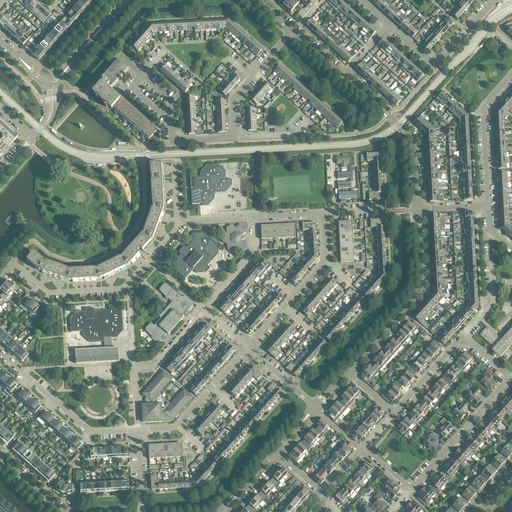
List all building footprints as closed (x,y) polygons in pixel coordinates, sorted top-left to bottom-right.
[(26,0),(22,5),(26,8),(34,0),(26,0)] [(35,0),(34,0),(26,8),(31,12),(39,3),(35,0)] [(89,4),(84,0),(80,0),(79,2),(86,8),(89,4)] [(295,7),(287,0),(283,5),(291,12),(295,7)] [(337,10),(338,9),(343,3),(340,0),(338,0),(333,7),(337,10)] [(382,0),(380,0),(376,5),(380,9),(386,3),(382,0)] [(384,12),(392,4),(388,0),(386,3),(380,9),(384,12)] [(468,7),(460,0),(459,0),(456,4),(458,6),(465,11),(468,7)] [(86,8),(79,2),(75,6),(82,12),(86,8)] [(39,3),(31,12),(35,16),(43,7),(39,3)] [(343,3),(338,9),(342,13),(347,6),(343,3)] [(388,16),(396,8),(392,4),(384,12),(388,16)] [(82,12),(75,6),(72,10),(79,16),(82,12)] [(347,6),(342,13),(346,16),(352,10),(347,6)] [(465,11),(458,6),(455,10),(461,15),(465,11)] [(43,7),(35,16),(39,19),(47,10),(43,7)] [(392,20),(400,11),(396,8),(388,16),(392,20)] [(47,10),(39,19),(43,23),(51,14),(47,10)] [(79,16),(72,10),(68,14),(72,18),(75,20),(79,16)] [(352,10),(346,16),(350,20),(356,14),(352,10)] [(461,15),(455,10),(451,14),(457,19),(461,15)] [(396,23),(402,17),(404,15),(400,11),(392,20),(396,23)] [(356,14),(350,20),(354,23),(360,17),(356,14)] [(0,25),(2,28),(8,21),(10,18),(6,15),(4,17),(0,21),(0,25)] [(357,29),(358,27),(364,21),(360,17),(354,23),(353,25),(357,29)] [(402,17),(396,23),(400,27),(406,21),(402,17)] [(65,18),(61,22),(68,28),(72,24),(69,22),(65,18)] [(448,18),(444,22),(450,27),(454,23),(448,18)] [(317,24),(312,19),(306,25),(312,30),(317,24)] [(229,20),(226,28),(228,31),(234,25),(229,20)] [(8,21),(2,28),(6,31),(12,24),(8,21)] [(364,21),(358,27),(362,31),(368,25),(364,21)] [(406,21),(400,27),(404,31),(410,24),(406,21)] [(68,28),(61,22),(57,26),(64,32),(68,28)] [(444,22),(440,26),(446,31),(450,27),(444,22)] [(12,24),(6,31),(10,35),(16,28),(12,24)] [(151,24),(146,29),(152,35),(155,32),(151,24)] [(317,24),(312,30),(316,34),(321,27),(317,24)] [(404,31),(408,34),(414,28),(410,24),(404,31)] [(234,25),(228,31),(232,34),(238,28),(234,25)] [(368,25),(362,31),(366,34),(372,28),(368,25)] [(14,38),(22,29),(18,26),(16,28),(10,35),(14,38)] [(64,32),(57,26),(54,30),(61,36),(64,32)] [(320,37),(327,29),(323,26),(316,34),(320,37)] [(413,38),(418,32),(420,30),(416,26),(414,28),(408,34),(413,38)] [(440,26),(437,30),(443,36),(446,31),(440,26)] [(242,32),(238,28),(232,34),(236,38),(242,32)] [(372,28),(366,34),(370,38),(376,32),(372,28)] [(443,36),(437,30),(434,28),(431,32),(439,40),(443,36)] [(18,42),(24,35),(26,33),(22,29),(14,38),(18,42)] [(152,35),(146,29),(143,33),(149,39),(152,35)] [(324,41),(331,33),(327,29),(320,37),(324,41)] [(61,36),(54,30),(50,34),(57,40),(61,36)] [(246,35),(242,32),(236,38),(240,42),(246,35)] [(435,44),(439,40),(431,32),(427,36),(429,38),(435,44)] [(143,33),(139,37),(145,43),(149,39),(143,33)] [(328,44),(335,36),(331,33),(324,41),(328,44)] [(57,40),(50,34),(46,38),(53,44),(57,40)] [(24,35),(18,42),(22,46),(28,39),(24,35)] [(244,45),(250,39),(246,35),(240,42),(244,45)] [(332,48),(339,40),(335,36),(328,44),(332,48)] [(139,37),(136,41),(142,47),(145,43),(139,37)] [(53,44),(46,38),(43,42),(50,48),(53,44)] [(383,38),(378,45),(382,48),(387,42),(383,38)] [(429,38),(426,42),(432,48),(435,44),(429,38)] [(254,43),(250,39),(244,45),(248,49),(254,43)] [(336,52),(342,46),(343,44),(339,40),(332,48),(336,52)] [(136,41),(132,46),(138,51),(142,47),(136,41)] [(50,48),(43,42),(39,46),(46,52),(50,48)] [(387,42),(382,48),(386,52),(391,46),(387,42)] [(428,52),(432,48),(426,42),(422,46),(428,52)] [(248,49),(252,52),(258,46),(254,43),(248,49)] [(46,52),(39,46),(36,50),(43,56),(46,52)] [(258,46),(252,52),(257,56),(262,50),(258,46)] [(342,46),(336,52),(340,55),(346,49),(342,46)] [(391,46),(386,52),(390,56),(395,49),(391,46)] [(346,49),(340,55),(344,59),(350,53),(346,49)] [(393,61),(400,53),(395,49),(390,56),(389,57),(393,61)] [(43,56),(36,50),(32,54),(39,61),(43,56)] [(350,53),(344,59),(348,63),(354,57),(350,53)] [(397,64),(398,63),(404,57),(400,53),(393,61),(397,64)] [(404,57),(398,63),(402,67),(408,60),(404,57)] [(128,68),(119,60),(103,78),(104,79),(101,82),(101,84),(93,93),(112,109),(113,108),(149,140),(158,129),(158,128),(155,126),(154,128),(121,98),(119,99),(105,87),(108,83),(112,86),(128,68)] [(408,60),(402,67),(406,70),(412,64),(408,60)] [(361,63),(356,69),(360,73),(365,67),(361,63)] [(409,76),(416,68),(412,64),(406,70),(405,72),(409,76)] [(160,71),(165,75),(170,68),(166,65),(160,71)] [(222,68),(220,66),(210,78),(212,79),(222,68)] [(280,66),(274,72),(278,76),(284,69),(280,66)] [(365,67),(360,73),(364,77),(369,70),(365,67)] [(170,68),(165,75),(169,78),(174,72),(170,68)] [(416,68),(410,74),(414,77),(420,71),(416,68)] [(284,69),(278,76),(282,79),(288,73),(284,69)] [(369,70),(364,77),(368,80),(373,74),(369,70)] [(420,71),(414,77),(418,81),(424,75),(420,71)] [(174,72),(169,78),(173,82),(178,76),(174,72)] [(288,73),(282,79),(286,83),(292,77),(288,73)] [(234,74),(230,78),(236,84),(240,79),(234,74)] [(373,74),(368,80),(372,84),(377,78),(373,74)] [(178,76),(173,82),(177,85),(182,79),(178,76)] [(292,77),(286,83),(290,86),(296,80),(292,77)] [(236,84),(230,78),(226,82),(233,88),(236,84)] [(377,78),(372,84),(376,88),(381,81),(377,78)] [(182,79),(177,85),(181,89),(186,83),(182,79)] [(296,80),(290,86),(294,90),(300,84),(296,80)] [(381,81),(376,88),(380,91),(386,85),(381,81)] [(233,88),(226,82),(223,86),(229,92),(233,88)] [(186,83),(181,89),(185,93),(191,87),(186,83)] [(272,89),(265,83),(262,87),(268,93),(272,89)] [(300,84),(294,90),(298,94),(304,88),(300,84)] [(386,85),(380,91),(384,95),(390,89),(386,85)] [(229,92),(223,86),(219,90),(220,92),(219,94),(220,95),(222,93),(225,96),(229,92)] [(268,93),(262,87),(258,91),(264,97),(268,93)] [(304,88),(298,94),(302,97),(308,91),(304,88)] [(390,89),(384,95),(388,98),(394,92),(390,89)] [(264,97),(258,91),(254,95),(261,101),(264,97)] [(308,91),(302,97),(307,101),(308,100),(312,95),(308,91)] [(394,92),(388,98),(392,102),(398,96),(394,92)] [(436,99),(440,103),(446,97),(442,93),(436,99)] [(261,101),(254,95),(251,100),(250,101),(251,103),(253,101),(257,105),(261,101)] [(398,96),(392,102),(396,106),(402,100),(398,96)] [(314,97),(310,102),(309,103),(313,107),(319,101),(314,97)] [(446,97),(440,103),(444,107),(450,100),(446,97)] [(450,100),(444,107),(448,110),(454,104),(450,100)] [(319,101),(313,107),(317,110),(323,104),(319,101)] [(511,110),(504,103),(500,107),(507,113),(509,110),(511,113),(511,110)] [(323,104),(317,110),(321,114),(327,108),(323,104)] [(451,116),(452,114),(458,107),(454,104),(448,110),(447,112),(451,116)] [(458,107),(452,114),(456,118),(462,111),(458,107)] [(507,113),(500,107),(495,113),(504,116),(507,113)] [(327,108),(321,114),(325,118),(331,112),(327,108)] [(462,111),(456,118),(459,120),(470,115),(468,114),(467,115),(462,111)] [(331,112),(325,118),(329,121),(335,115),(331,112)] [(415,123),(419,127),(428,117),(428,116),(429,115),(428,113),(426,115),(423,119),(421,116),(415,123)] [(335,115),(329,121),(333,125),(339,119),(335,115)] [(470,115),(459,120),(460,124),(468,124),(468,118),(470,118),(470,115)] [(428,117),(419,127),(423,130),(429,124),(427,122),(430,118),(428,117)] [(339,119),(333,125),(337,129),(341,124),(343,126),(344,124),(343,123),(339,119)] [(16,136),(0,120),(0,134),(2,136),(2,137),(2,138),(1,139),(2,140),(0,141),(0,156),(17,138),(16,136)] [(426,133),(439,127),(436,124),(432,126),(429,124),(423,130),(426,133)] [(440,132),(439,127),(426,133),(427,137),(435,137),(435,134),(440,132)] [(349,155),(336,156),(337,163),(341,163),(341,167),(347,167),(347,163),(350,163),(349,155)] [(162,164),(150,164),(151,177),(152,177),(152,181),(151,181),(153,206),(153,208),(152,208),(144,231),(145,232),(143,234),(134,243),(139,247),(143,250),(151,241),(152,239),(153,237),(154,235),(155,235),(163,212),(162,212),(163,210),(163,207),(163,205),(164,205),(162,181),(162,176),(162,164)] [(194,178),(195,188),(195,190),(191,190),(192,204),(200,204),(200,203),(202,203),(202,206),(208,206),(214,199),(214,193),(226,192),(232,185),(232,179),(225,180),(225,177),(226,177),(225,171),(218,165),(206,165),(200,172),(201,178),(194,178)] [(510,220),(501,221),(502,229),(510,225),(510,220)] [(339,222),(341,262),(354,262),(354,257),(353,257),(353,252),(354,252),(353,244),(352,244),(352,239),(353,239),(353,231),(351,231),(351,226),(353,226),(352,221),(339,222)] [(222,236),(222,242),(227,244),(228,250),(233,252),(237,250),(242,252),(247,249),(246,243),(242,241),(242,239),(244,239),(244,237),(241,237),(241,236),(246,233),(246,227),(240,224),(236,227),(231,225),(226,228),(227,233),(222,236)] [(291,238),(296,238),(295,224),(261,226),(262,240),(273,239),(273,238),(278,238),(278,239),(286,238),(286,237),(291,237),(291,238)] [(511,226),(510,225),(502,229),(507,234),(511,228),(511,226)] [(194,233),(190,237),(193,240),(187,248),(184,246),(179,253),(181,255),(179,257),(178,256),(174,261),(175,270),(185,279),(191,273),(190,272),(193,269),(197,273),(206,273),(210,268),(208,266),(218,254),(217,245),(203,232),(194,233)] [(35,252),(27,260),(36,268),(37,268),(38,269),(41,271),(43,271),(42,272),(66,280),(66,279),(68,280),(71,280),(73,280),(73,281),(97,280),(97,279),(99,279),(102,278),(103,277),(104,278),(126,267),(127,266),(130,264),(131,263),(140,254),(137,251),(131,246),(123,256),(121,258),(121,257),(99,268),(96,269),(96,268),(72,270),(69,270),(46,261),(46,262),(44,260),(35,252)] [(318,258),(309,255),(306,259),(312,264),(315,262),(316,261),(316,260),(318,258)] [(263,259),(259,264),(265,269),(267,270),(271,265),(269,264),(269,265),(263,259)] [(306,259),(303,263),(309,268),(312,264),(306,259)] [(303,263),(299,267),(305,272),(309,268),(303,263)] [(265,269),(259,264),(255,268),(262,273),(265,269)] [(305,272),(299,267),(296,270),(302,276),(305,272)] [(262,273),(255,268),(252,272),(258,277),(262,273)] [(296,270),(292,274),(299,280),(302,276),(296,270)] [(258,277),(252,272),(248,276),(254,281),(258,277)] [(295,284),(299,280),(292,274),(289,278),(295,284)] [(387,277),(378,274),(376,276),(382,282),(384,280),(385,279),(385,278),(387,277)] [(254,281),(248,276),(244,280),(251,285),(254,281)] [(382,282),(376,276),(372,280),(378,286),(382,282)] [(331,279),(327,283),(333,288),(337,284),(331,279)] [(4,283),(3,284),(11,292),(13,289),(16,291),(20,287),(14,282),(12,284),(8,280),(6,282),(5,282),(4,283)] [(251,285),(244,280),(241,284),(247,289),(249,291),(252,287),(251,285)] [(378,286),(372,280),(369,284),(375,290),(378,286)] [(333,288),(327,283),(323,287),(330,292),(333,288)] [(11,292),(3,284),(2,285),(1,287),(1,288),(0,288),(0,290),(4,294),(2,296),(7,301),(11,296),(9,294),(11,292)] [(180,294),(178,294),(167,284),(164,284),(159,289),(159,291),(165,296),(165,298),(167,299),(169,299),(171,301),(171,303),(159,317),(161,318),(154,326),(152,324),(150,324),(146,329),(146,331),(152,337),(152,339),(157,343),(159,343),(162,340),(163,341),(165,341),(166,339),(166,338),(165,336),(167,334),(168,335),(183,319),(182,318),(184,315),(186,316),(188,316),(189,314),(189,313),(187,311),(193,305),(193,303),(186,297),(181,297),(181,295),(180,294)] [(247,289),(241,284),(237,288),(243,293),(247,289)] [(375,290),(369,284),(365,288),(371,294),(375,290)] [(330,292),(323,287),(320,291),(326,296),(330,292)] [(243,293),(237,288),(234,292),(240,297),(243,293)] [(365,288),(361,293),(368,298),(371,294),(365,288)] [(326,296),(320,291),(316,295),(322,300),(326,296)] [(240,297),(234,292),(230,296),(236,301),(240,297)] [(276,293),(272,297),(278,303),(282,298),(276,293)] [(447,298),(444,297),(435,294),(433,297),(439,303),(443,298),(445,300),(447,298)] [(322,300),(316,295),(313,299),(319,304),(322,300)] [(366,300),(359,295),(356,299),(362,305),(366,300)] [(236,301),(230,296),(226,300),(233,305),(236,301)] [(272,297),(268,301),(275,307),(278,303),(272,297)] [(439,303),(433,297),(429,301),(439,310),(440,308),(437,305),(439,303)] [(32,300),(30,299),(26,303),(23,301),(19,306),(23,310),(25,308),(28,310),(35,302),(34,301),(32,300),(32,301),(32,300)] [(319,304),(313,299),(309,303),(315,308),(319,304)] [(362,305),(356,299),(352,303),(358,309),(362,305)] [(233,305),(226,300),(223,304),(229,309),(233,305)] [(275,307),(268,301),(265,305),(271,311),(275,307)] [(439,310),(429,301),(425,305),(432,311),(434,309),(437,312),(439,310)] [(36,303),(35,302),(28,310),(30,313),(28,315),(33,319),(37,314),(35,312),(39,307),(37,305),(36,303)] [(315,308),(309,303),(305,307),(311,312),(315,308)] [(358,309),(352,303),(348,307),(355,313),(358,309)] [(478,306),(469,303),(467,306),(473,312),(478,306)] [(229,309),(223,304),(219,308),(225,314),(229,309)] [(109,310),(105,311),(94,311),(94,308),(85,309),(86,312),(83,312),(83,311),(77,312),(70,318),(71,332),(80,332),(80,331),(84,331),(84,336),(91,343),(104,342),(104,337),(107,337),(107,338),(111,338),(117,337),(123,331),(122,312),(115,305),(109,306),(109,310)] [(271,311),(265,305),(261,309),(267,315),(271,311)] [(432,311),(425,305),(422,309),(431,318),(435,314),(432,311)] [(473,312),(467,306),(463,310),(470,316),(473,312)] [(311,312),(305,307),(302,311),(308,317),(311,312)] [(355,313),(348,307),(345,311),(351,317),(355,313)] [(261,309),(258,313),(264,319),(267,315),(261,309)] [(431,318),(422,309),(418,313),(425,319),(426,317),(430,320),(431,318)] [(470,316),(463,310),(459,314),(466,320),(470,316)] [(351,317),(345,311),(341,315),(347,321),(351,317)] [(264,319),(258,313),(254,317),(260,323),(264,319)] [(425,319),(418,313),(414,318),(424,326),(426,324),(423,321),(425,319)] [(466,320),(459,314),(456,318),(462,324),(466,320)] [(347,321),(341,315),(338,319),(344,325),(347,321)] [(260,323),(254,317),(252,316),(249,320),(257,327),(260,323)] [(456,318),(452,322),(459,328),(462,324),(456,318)] [(344,325),(338,319),(334,323),(340,329),(344,325)] [(257,327),(249,320),(245,324),(247,325),(253,331),(257,327)] [(406,325),(405,326),(413,333),(414,332),(419,327),(414,322),(412,324),(409,321),(406,325)] [(459,328),(452,322),(451,321),(448,325),(449,326),(455,332),(459,328)] [(205,323),(201,328),(208,333),(211,329),(205,323)] [(340,329),(334,323),(330,327),(337,333),(340,329)] [(253,331),(247,325),(243,329),(249,335),(253,331)] [(289,325),(285,329),(292,335),(295,331),(289,325)] [(403,328),(401,330),(408,336),(409,334),(411,332),(413,333),(405,326),(403,328)] [(449,326),(445,330),(452,336),(455,332),(449,326)] [(337,333),(330,327),(327,331),(333,337),(337,333)] [(511,328),(501,340),(500,338),(487,327),(479,335),(495,349),(492,352),(495,354),(494,355),(493,356),(493,357),(494,357),(495,357),(495,358),(496,356),(499,358),(502,355),(506,359),(511,352),(511,349),(510,348),(511,345),(511,328)] [(208,333),(201,328),(198,332),(204,337),(208,333)] [(292,335),(285,329),(282,333),(288,339),(292,335)] [(452,336),(445,330),(444,329),(440,333),(441,334),(448,340),(452,336)] [(400,331),(397,335),(403,340),(401,342),(403,344),(408,339),(409,338),(408,336),(401,330),(400,331)] [(333,337),(327,331),(323,335),(329,341),(333,337)] [(204,337),(198,332),(194,336),(201,341),(204,337)] [(288,339),(282,333),(278,337),(285,343),(288,339)] [(7,334),(0,340),(0,341),(2,343),(5,345),(11,338),(7,334)] [(441,334),(437,339),(444,345),(448,340),(441,334)] [(201,341),(194,336),(191,340),(197,345),(199,347),(203,343),(201,341)] [(107,337),(104,337),(104,342),(105,349),(75,350),(76,364),(119,362),(119,348),(112,348),(111,338),(107,338),(107,337)] [(285,343),(278,337),(275,341),(281,347),(285,343)] [(11,338),(5,345),(7,347),(9,349),(16,342),(11,338)] [(320,338),(317,342),(323,348),(327,344),(320,338)] [(393,339),(389,343),(397,351),(401,347),(403,344),(401,342),(398,339),(396,341),(393,339)] [(197,345),(191,340),(187,344),(193,349),(197,345)] [(437,347),(440,345),(434,340),(432,343),(431,342),(427,346),(429,348),(436,355),(439,352),(438,351),(440,349),(437,347)] [(281,347),(275,341),(271,345),(276,349),(277,351),(281,347)] [(16,342),(9,349),(11,351),(14,353),(16,350),(20,346),(16,342)] [(317,342),(313,346),(319,352),(323,348),(317,342)] [(389,343),(385,348),(388,350),(386,352),(391,357),(397,351),(389,343)] [(193,349),(187,344),(183,348),(190,353),(193,349)] [(229,345),(225,349),(232,355),(235,350),(229,345)] [(266,350),(271,355),(276,349),(271,345),(266,350)] [(20,346),(16,350),(14,353),(16,355),(16,356),(18,357),(24,350),(20,346)] [(313,346),(309,350),(316,356),(319,352),(313,346)] [(190,353),(183,348),(180,352),(188,359),(192,355),(190,353)] [(423,351),(421,354),(427,359),(429,357),(431,359),(433,357),(434,358),(436,355),(429,348),(425,353),(423,351)] [(225,349),(222,353),(228,359),(232,355),(225,349)] [(276,349),(271,355),(276,359),(281,354),(277,351),(276,349)] [(24,350),(18,357),(20,359),(23,361),(24,359),(26,361),(31,356),(29,354),(24,350)] [(316,356),(309,350),(306,354),(312,360),(316,356)] [(188,359),(180,352),(176,356),(185,363),(188,359)] [(381,352),(377,356),(386,364),(391,357),(386,352),(384,354),(381,352)] [(222,353),(218,357),(224,363),(228,359),(222,353)] [(420,353),(414,360),(424,369),(426,366),(425,366),(427,364),(425,362),(427,359),(421,354),(420,353)] [(469,353),(468,355),(465,353),(461,358),(469,365),(468,363),(473,357),(469,353)] [(306,354),(302,358),(309,364),(312,360),(306,354)] [(176,356),(173,360),(181,367),(185,363),(176,356)] [(377,356),(373,361),(376,363),(374,365),(380,370),(386,364),(377,356)] [(218,357),(215,361),(221,367),(224,363),(218,357)] [(302,358),(299,362),(305,368),(309,364),(302,358)] [(469,365),(461,358),(457,362),(460,364),(458,367),(463,371),(469,365)] [(221,367),(215,361),(212,359),(209,363),(217,371),(221,367)] [(181,367),(173,360),(169,364),(175,369),(178,371),(181,367)] [(411,366),(409,369),(414,373),(416,371),(419,373),(420,371),(421,372),(424,369),(414,360),(414,361),(410,366),(411,366)] [(299,362),(295,366),(297,368),(301,372),(305,368),(299,362)] [(214,375),(217,371),(209,363),(205,367),(214,375)] [(287,369),(292,373),(297,368),(295,366),(292,363),(287,369)] [(175,369),(169,364),(165,368),(172,374),(175,369)] [(370,365),(366,369),(374,377),(380,370),(374,365),(373,368),(370,365)] [(247,371),(247,372),(252,376),(257,370),(252,366),(247,371)] [(463,371),(458,367),(456,369),(453,366),(449,370),(457,378),(463,371)] [(210,379),(214,375),(205,367),(201,371),(204,373),(210,379)] [(297,368),(292,373),(297,378),(302,372),(301,372),(297,368)] [(366,369),(362,374),(365,376),(363,379),(368,383),(374,377),(366,369)] [(406,371),(402,375),(411,383),(413,381),(412,380),(414,378),(412,376),(414,373),(409,369),(406,371)] [(262,375),(257,370),(252,376),(254,377),(257,380),(262,375)] [(457,378),(449,370),(445,375),(448,377),(446,380),(452,384),(457,378)] [(489,390),(495,384),(490,379),(493,375),(487,370),(484,374),(486,376),(480,382),(489,390)] [(147,397),(146,398),(145,399),(145,405),(145,408),(146,408),(146,422),(170,421),(171,419),(172,420),(193,398),(184,390),(172,403),(173,404),(171,405),(168,403),(163,409),(155,402),(160,396),(158,393),(159,391),(160,392),(172,379),(163,371),(142,394),(147,397)] [(200,377),(206,383),(210,379),(204,373),(201,371),(198,375),(200,377)] [(252,376),(247,372),(244,376),(250,381),(254,377),(252,376)] [(402,375),(395,382),(401,388),(403,385),(406,387),(407,385),(408,386),(411,383),(402,375)] [(250,381),(244,376),(240,379),(246,385),(250,381)] [(8,377),(1,384),(6,388),(13,381),(11,379),(10,379),(8,377)] [(200,377),(197,381),(203,387),(206,383),(200,377)] [(246,385),(240,379),(237,383),(243,389),(246,385)] [(450,386),(452,384),(446,380),(448,381),(446,383),(441,379),(438,383),(444,389),(446,391),(450,386)] [(13,381),(6,388),(10,392),(9,394),(11,396),(18,389),(15,387),(17,385),(14,383),(15,382),(13,381)] [(197,381),(193,385),(199,391),(203,387),(197,381)] [(395,382),(388,389),(398,398),(400,395),(400,394),(401,392),(399,390),(401,388),(395,382)] [(243,389),(237,383),(233,387),(239,393),(243,389)] [(444,389),(438,383),(433,388),(437,391),(435,393),(440,397),(442,395),(440,394),(444,389)] [(277,389),(272,384),(268,390),(271,393),(273,394),(277,389)] [(195,395),(199,391),(193,385),(189,389),(195,395)] [(239,393),(233,387),(229,392),(236,397),(239,393)] [(361,393),(360,392),(355,387),(352,390),(350,388),(348,389),(347,389),(345,391),(355,400),(361,393)] [(477,397),(481,392),(476,388),(472,392),(466,398),(475,406),(480,400),(477,397)] [(282,393),(277,389),(273,394),(277,399),(278,399),(282,393)] [(388,389),(382,396),(388,402),(391,400),(393,402),(395,400),(395,401),(398,398),(388,389)] [(21,392),(19,390),(14,395),(16,397),(21,402),(28,394),(26,392),(25,393),(23,390),(21,392)] [(355,400),(345,391),(342,394),(343,395),(342,397),(344,399),(342,401),(349,407),(355,400)] [(430,392),(426,396),(432,402),(436,398),(430,392)] [(271,393),(268,397),(274,403),(277,399),(273,394),(271,393)] [(28,394),(21,402),(25,406),(32,398),(29,396),(30,396),(28,394)] [(432,402),(426,396),(422,401),(428,407),(432,402)] [(268,397),(264,401),(270,407),(274,403),(268,397)] [(32,398),(25,406),(30,410),(37,402),(35,400),(34,401),(32,398)] [(511,409),(511,406),(505,400),(501,405),(500,407),(509,416),(511,413),(511,411),(511,409)] [(264,401),(260,405),(267,410),(270,407),(264,401)] [(349,407),(342,401),(339,404),(337,402),(336,404),(335,403),(332,406),(342,414),(349,407)] [(37,402),(30,410),(34,414),(37,416),(41,410),(39,408),(41,407),(38,404),(39,404),(37,402)] [(374,409),(371,412),(373,413),(379,419),(383,415),(381,413),(383,411),(377,405),(376,404),(376,405),(374,407),(374,409)] [(463,413),(468,408),(462,404),(458,408),(457,408),(453,413),(453,414),(453,415),(455,416),(456,416),(460,420),(465,415),(463,413)] [(217,405),(214,409),(220,415),(224,411),(217,405)] [(260,405),(257,409),(263,414),(267,410),(260,405)] [(418,405),(414,409),(421,415),(425,411),(426,412),(428,410),(423,406),(421,408),(418,405)] [(342,414),(332,406),(330,408),(331,409),(329,411),(331,413),(329,416),(336,422),(342,414)] [(509,416),(500,407),(498,409),(497,409),(493,413),(502,421),(501,420),(506,414),(509,416)] [(220,415),(214,409),(210,413),(216,419),(220,415)] [(257,409),(253,413),(260,418),(263,414),(257,409)] [(414,409),(410,414),(411,415),(413,417),(411,419),(417,423),(422,417),(421,415),(414,409)] [(45,413),(43,411),(38,417),(40,419),(44,423),(51,415),(49,413),(49,414),(46,412),(45,413)] [(367,416),(365,419),(371,424),(373,421),(375,424),(379,419),(373,413),(371,412),(367,416)] [(216,419),(210,413),(206,417),(213,423),(216,419)] [(253,413),(250,417),(256,423),(260,418),(253,413)] [(502,421),(493,413),(489,418),(490,418),(488,420),(497,429),(500,426),(499,424),(502,421)] [(51,415),(44,423),(49,427),(55,420),(53,417),(51,415)] [(213,423),(206,417),(203,421),(209,427),(213,423)] [(443,425),(437,431),(445,438),(453,429),(449,425),(452,422),(445,417),(440,423),(443,425)] [(248,418),(245,422),(251,428),(255,424),(248,418)] [(406,418),(402,422),(411,430),(409,428),(413,424),(415,425),(417,423),(411,419),(409,421),(406,418)] [(320,426),(317,429),(324,435),(328,430),(327,429),(329,426),(321,419),(318,422),(319,422),(317,424),(320,426)] [(365,422),(361,426),(368,432),(372,428),(369,426),(371,424),(365,419),(363,421),(365,422)] [(55,420),(49,427),(53,431),(60,423),(58,421),(58,422),(55,420)] [(497,429),(488,420),(486,422),(485,422),(484,424),(482,423),(480,425),(490,434),(493,431),(495,431),(497,429)] [(209,427),(203,421),(199,425),(205,431),(209,427)] [(245,422),(241,426),(247,432),(251,428),(245,422)] [(402,422),(398,427),(401,429),(399,431),(405,436),(411,430),(402,422)] [(60,423),(53,431),(58,435),(64,428),(62,425),(60,423)] [(205,431),(199,425),(195,429),(202,435),(205,431)] [(490,434),(480,425),(478,428),(479,429),(477,431),(478,431),(476,433),(485,442),(488,439),(487,437),(490,434)] [(241,426),(238,430),(244,436),(247,432),(241,426)] [(361,426),(357,431),(364,437),(368,432),(361,426)] [(5,428),(0,433),(0,439),(0,440),(1,441),(10,432),(7,429),(6,430),(5,428)] [(64,428),(58,435),(62,439),(69,431),(67,429),(67,430),(64,428)] [(324,435),(317,429),(315,431),(313,429),(311,431),(310,430),(308,433),(316,441),(319,438),(320,439),(324,435)] [(238,430),(234,434),(240,440),(244,436),(238,430)] [(356,430),(350,436),(356,442),(358,439),(360,441),(364,437),(357,431),(356,430)] [(69,431),(62,439),(67,443),(73,436),(71,434),(71,433),(69,431)] [(10,432),(1,441),(3,442),(5,443),(7,445),(8,443),(10,445),(15,439),(13,437),(14,437),(12,435),(13,435),(10,432)] [(316,441),(308,433),(305,436),(306,437),(304,438),(307,440),(304,443),(310,448),(316,441)] [(436,442),(438,439),(432,433),(428,438),(429,440),(424,445),(429,450),(429,449),(433,452),(432,453),(433,453),(439,447),(435,444),(436,442)] [(485,442),(476,433),(474,435),(472,437),(471,436),(469,438),(478,447),(484,441),(485,442)] [(234,434),(230,439),(237,444),(240,440),(234,434)] [(73,436),(67,443),(71,447),(78,439),(76,437),(76,438),(73,436)] [(478,447),(469,438),(466,441),(468,442),(466,444),(465,447),(474,455),(476,452),(476,450),(478,447)] [(78,439),(71,447),(76,451),(78,453),(83,447),(81,446),(82,444),(80,442),(80,441),(78,439)] [(230,439),(227,443),(233,448),(237,444),(230,439)] [(19,442),(16,440),(11,446),(13,448),(12,450),(14,451),(15,453),(16,454),(24,445),(21,443),(19,442)] [(346,440),(340,447),(348,454),(352,450),(349,447),(351,445),(346,440)] [(178,457),(183,457),(182,443),(149,445),(149,459),(161,458),(160,457),(165,457),(165,458),(174,457),(174,456),(178,456),(178,457)] [(227,443),(223,447),(229,452),(233,448),(227,443)] [(297,445),(295,447),(305,456),(303,454),(306,450),(308,451),(310,448),(304,443),(305,444),(303,447),(300,444),(298,445),(297,445)] [(511,445),(509,443),(507,445),(506,444),(503,447),(511,455),(511,445)] [(24,445),(16,454),(17,455),(18,456),(20,456),(21,458),(28,450),(27,448),(24,445)] [(223,447),(219,451),(226,456),(229,452),(223,447)] [(305,456),(295,447),(292,450),(293,451),(292,453),(294,455),(291,457),(298,463),(305,456)] [(348,454),(340,447),(336,451),(344,458),(348,454)] [(474,455),(465,447),(463,449),(462,448),(460,450),(459,449),(457,451),(467,460),(466,459),(468,456),(470,457),(471,457),(474,455)] [(499,454),(506,460),(509,457),(510,458),(511,456),(511,455),(503,447),(500,451),(501,452),(499,454)] [(87,459),(96,459),(96,448),(93,448),(93,449),(90,449),(90,451),(87,452),(87,459)] [(28,450),(21,458),(23,459),(24,461),(25,462),(33,453),(30,451),(28,450)] [(219,451),(216,455),(222,460),(226,456),(219,451)] [(344,458),(336,451),(337,453),(334,457),(332,456),(330,458),(331,458),(335,462),(337,460),(340,463),(344,458)] [(467,460),(457,451),(455,454),(456,455),(454,457),(455,457),(453,460),(462,468),(465,465),(464,463),(467,460)] [(33,453),(25,462),(27,464),(28,464),(30,466),(37,458),(36,456),(33,453)] [(506,460),(499,454),(497,456),(496,455),(493,458),(503,467),(505,465),(504,463),(506,460)] [(216,455),(212,459),(218,464),(222,460),(216,455)] [(37,458),(30,466),(32,467),(33,469),(34,470),(42,461),(39,459),(37,458)] [(503,467),(493,458),(490,461),(492,462),(490,465),(497,471),(500,468),(501,469),(503,467)] [(211,460),(207,464),(214,470),(217,466),(211,460)] [(462,468),(453,460),(451,462),(450,461),(446,465),(454,472),(460,466),(462,468)] [(42,461),(34,470),(36,472),(37,472),(39,474),(46,466),(45,464),(42,461)] [(330,461),(326,465),(333,471),(337,467),(330,461)] [(377,468),(374,465),(371,463),(370,465),(367,462),(363,467),(370,474),(374,470),(375,470),(377,471),(379,469),(377,468)] [(48,464),(46,466),(39,474),(41,475),(42,477),(43,478),(53,468),(48,464)] [(207,464),(204,468),(210,474),(214,470),(207,464)] [(320,469),(319,471),(324,475),(326,473),(329,476),(333,471),(326,465),(322,470),(320,469)] [(454,472),(446,465),(442,470),(443,470),(441,473),(450,481),(451,481),(448,478),(454,472)] [(497,471),(490,465),(488,467),(487,466),(484,469),(493,477),(495,475),(494,474),(497,471)] [(279,467),(275,471),(283,478),(287,473),(279,467)] [(370,474),(363,467),(359,471),(367,478),(370,474)] [(204,468),(200,472),(207,477),(210,474),(204,468)] [(51,469),(43,478),(44,479),(45,480),(46,480),(48,482),(50,480),(52,482),(57,477),(55,475),(55,474),(54,472),(51,469)] [(493,477),(484,469),(481,472),(482,473),(480,475),(487,482),(490,478),(491,480),(493,477)] [(283,478),(275,471),(272,475),(275,478),(273,481),(278,486),(280,483),(279,482),(283,478)] [(319,471),(317,473),(313,477),(321,485),(325,480),(322,477),(324,475),(319,471)] [(367,478),(359,471),(355,476),(358,478),(356,481),(361,485),(367,479),(367,478)] [(200,472),(197,476),(203,481),(207,477),(200,472)] [(450,481),(441,473),(439,475),(439,474),(435,478),(443,486),(446,483),(448,483),(450,481)] [(487,482),(480,475),(478,477),(476,476),(473,479),(484,488),(486,486),(484,485),(487,482)] [(197,476),(194,479),(198,487),(203,481),(197,476)] [(58,491),(62,493),(65,484),(59,478),(54,484),(56,485),(54,488),(56,489),(56,490),(58,492),(58,491)] [(443,486),(435,478),(431,483),(432,484),(430,486),(439,494),(441,491),(441,489),(443,486)] [(194,479),(190,479),(190,488),(198,487),(194,479)] [(484,488),(473,479),(470,482),(472,484),(470,486),(478,492),(480,489),(482,490),(484,488)] [(267,480),(263,484),(271,491),(275,487),(276,488),(278,486),(273,481),(271,483),(267,480)] [(361,485),(356,481),(354,483),(351,480),(347,484),(355,492),(361,485)] [(395,496),(398,493),(394,490),(397,486),(389,480),(386,484),(388,486),(387,487),(386,487),(385,487),(386,488),(382,492),(391,500),(394,497),(394,496),(395,496)] [(80,491),(80,493),(82,493),(84,494),(86,494),(86,481),(82,482),(79,483),(76,484),(77,491),(80,491)] [(71,484),(65,484),(62,493),(66,494),(66,495),(69,495),(69,494),(72,494),(72,491),(75,491),(74,484),(71,485),(71,484)] [(271,491),(263,484),(259,489),(263,492),(261,494),(266,499),(268,497),(267,495),(271,491)] [(355,492),(347,484),(343,489),(350,495),(353,490),(355,492)] [(439,494),(430,486),(428,488),(427,487),(425,489),(424,488),(422,490),(432,499),(431,498),(436,492),(439,494)] [(478,492),(470,486),(468,488),(466,486),(464,490),(474,499),(476,497),(475,495),(478,492)] [(302,487),(298,492),(306,499),(310,494),(302,487)] [(432,499),(422,490),(420,493),(421,494),(419,496),(420,497),(418,499),(427,507),(430,504),(429,502),(432,499)] [(474,499),(464,490),(461,493),(463,495),(461,497),(468,503),(471,500),(472,501),(474,499)] [(306,499),(298,492),(295,496),(303,503),(306,499)] [(350,499),(351,497),(350,496),(348,497),(344,494),(342,496),(339,493),(335,497),(343,505),(349,498),(350,499)] [(381,511),(386,506),(380,500),(383,498),(378,493),(374,498),(377,501),(373,505),(381,511)] [(255,494),(251,498),(259,505),(263,500),(264,502),(266,499),(261,494),(259,497),(255,494)] [(303,503),(295,496),(291,500),(299,507),(303,503)] [(468,503),(461,497),(459,499),(458,498),(455,501),(464,510),(466,507),(465,506),(468,503)] [(259,505),(251,498),(247,502),(251,505),(249,508),(253,511),(254,511),(256,510),(255,509),(259,505)] [(299,507),(291,500),(287,504),(295,511),(299,507)] [(464,510),(455,501),(452,504),(453,505),(451,507),(456,511),(459,511),(461,511),(462,511),(464,510)] [(410,503),(408,506),(415,511),(420,511),(422,510),(413,502),(412,504),(410,503)] [(6,503),(0,508),(0,511),(1,511),(6,511),(11,507),(6,503)]
